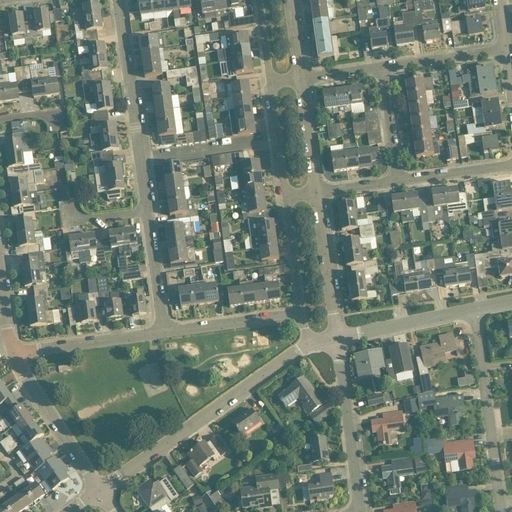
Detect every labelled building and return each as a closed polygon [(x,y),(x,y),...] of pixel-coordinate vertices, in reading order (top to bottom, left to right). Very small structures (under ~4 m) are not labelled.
[(138,0),(140,17),(153,15),(151,0),(138,0)] [(166,13),(163,0),(151,0),(153,15),(154,15),(166,13)] [(178,11),(176,0),(163,0),(166,13),(178,11)] [(191,10),(190,2),(190,0),(176,0),(178,11),(191,10)] [(200,0),(203,16),(215,14),(213,0),(200,0)] [(228,12),(226,0),(213,0),(215,14),(228,12)] [(230,30),(237,29),(247,27),(245,18),(236,20),(234,10),(241,9),(239,0),(226,0),(229,17),(229,23),(230,30)] [(485,10),(483,0),(466,0),(468,8),(458,9),(459,14),(485,11),(485,10)] [(432,1),(414,3),(415,14),(415,16),(423,15),(423,10),(433,9),(432,1)] [(313,22),(329,20),(326,2),(310,4),(313,22)] [(74,21),(101,18),(99,5),(83,7),(84,13),(73,15),(74,21)] [(54,16),(55,24),(63,23),(61,10),(54,11),(53,11),(54,12),(54,16)] [(357,11),(359,24),(367,22),(365,10),(357,11)] [(48,17),(54,16),(54,12),(48,13),(48,12),(35,14),(36,26),(30,27),(32,39),(43,38),(43,33),(50,32),(48,17)] [(414,45),(412,29),(417,28),(415,16),(415,14),(402,15),(403,23),(394,25),(397,48),(398,47),(413,45),(414,45)] [(32,45),(32,39),(30,27),(24,28),(23,15),(10,17),(13,42),(20,41),(26,40),(26,46),(32,45)] [(83,40),(98,38),(97,31),(102,30),(101,18),(74,21),(75,25),(75,27),(79,26),(80,33),(82,33),(83,40)] [(452,33),(452,37),(461,35),(461,31),(467,30),(468,37),(483,35),(483,34),(482,34),(480,20),(481,20),(481,19),(466,21),(466,22),(460,23),(460,22),(451,23),(450,20),(442,21),(443,34),(452,33)] [(315,41),(331,39),(329,20),(313,22),(315,41)] [(378,36),(370,37),(372,51),(388,49),(386,35),(391,34),(389,20),(376,22),(378,36)] [(440,41),(439,31),(438,22),(422,24),(425,43),(440,41)] [(250,47),(248,34),(220,38),(222,51),(224,51),(231,50),(250,47)] [(207,36),(195,38),(197,54),(205,53),(203,45),(208,44),(207,36)] [(79,61),(106,57),(104,45),(99,46),(98,38),(83,40),(83,41),(76,42),(79,61)] [(158,50),(157,38),(140,40),(141,52),(158,50)] [(334,57),(333,47),(331,39),(315,41),(318,59),(334,57)] [(226,63),(251,59),(250,47),(231,50),(224,51),(226,63)] [(158,50),(141,52),(143,65),(160,63),(158,50)] [(89,81),(103,79),(102,71),(108,70),(106,57),(79,61),(80,67),(90,66),(91,72),(88,73),(89,80),(89,81)] [(237,75),(243,74),(253,73),(251,59),(226,63),(228,78),(237,77),(237,75)] [(53,64),(54,70),(55,70),(56,78),(57,78),(57,79),(63,78),(61,63),(53,64)] [(162,74),(166,73),(169,73),(167,63),(160,63),(143,65),(145,79),(162,76),(162,74)] [(30,67),(22,68),(24,83),(32,82),(34,99),(47,97),(43,71),(31,72),(30,67)] [(477,75),(478,83),(494,81),(493,69),(494,69),(494,67),(467,71),(468,77),(477,75)] [(15,75),(3,77),(7,103),(19,101),(17,84),(24,83),(22,68),(14,69),(15,75)] [(191,81),(198,80),(196,68),(177,71),(178,79),(186,78),(191,77),(191,81)] [(43,71),(47,97),(59,96),(57,80),(50,80),(49,70),(43,71)] [(85,102),(112,98),(110,85),(104,86),(103,79),(89,81),(89,80),(82,81),(85,102)] [(193,95),(200,94),(198,80),(191,81),(186,81),(187,91),(192,90),(193,95)] [(406,83),(408,96),(425,93),(423,80),(406,83)] [(471,97),(487,95),(497,93),(497,92),(496,93),(494,81),(478,83),(479,91),(470,92),(471,97)] [(233,98),(233,99),(250,96),(249,83),(226,86),(228,99),(233,98)] [(154,100),(172,98),(170,85),(152,87),(154,100)] [(459,96),(458,86),(452,87),(451,87),(452,97),(459,96)] [(378,120),(377,108),(370,108),(368,97),(363,98),(361,88),(348,90),(351,108),(364,106),(366,122),(378,120)] [(352,112),(351,108),(351,107),(348,90),(336,91),(338,109),(345,108),(345,113),(352,112)] [(338,109),(336,91),(323,93),(325,111),(326,116),(334,115),(339,114),(338,109)] [(409,108),(427,106),(425,93),(408,96),(409,108)] [(229,112),(252,109),(250,96),(233,99),(228,99),(224,100),(226,112),(229,112)] [(172,98),(154,100),(156,113),(173,110),(180,109),(178,97),(172,98)] [(95,121),(108,119),(107,111),(113,110),(112,98),(85,102),(87,114),(89,115),(94,115),(95,121)] [(483,116),(499,114),(498,102),(499,102),(498,101),(472,105),(474,118),(483,117),(483,116)] [(213,114),(211,102),(204,103),(206,115),(213,114)] [(453,104),(454,111),(468,109),(467,102),(453,104)] [(411,121),(428,118),(427,106),(409,108),(411,121)] [(229,112),(231,124),(237,124),(254,121),(252,109),(229,112)] [(173,110),(156,113),(157,125),(175,123),(173,110)] [(475,126),(475,132),(492,129),(502,127),(502,126),(501,127),(501,124),(499,114),(483,116),(483,117),(484,125),(475,126)] [(411,121),(413,133),(430,131),(428,118),(411,121)] [(84,143),(117,138),(115,125),(109,126),(108,119),(95,121),(96,128),(99,128),(100,134),(90,136),(90,139),(84,140),(84,143)] [(199,133),(205,132),(204,119),(196,120),(198,133),(199,133)] [(353,123),(353,130),(379,127),(378,120),(366,122),(353,123)] [(254,121),(237,124),(231,124),(233,137),(256,134),(254,121)] [(175,123),(157,125),(159,138),(161,138),(162,143),(163,145),(164,146),(166,146),(176,145),(176,147),(188,145),(186,134),(183,135),(177,136),(175,123)] [(215,126),(208,127),(209,141),(217,139),(216,126),(215,126)] [(354,136),(368,134),(380,133),(379,127),(353,130),(354,136)] [(342,138),(341,131),(328,133),(329,139),(342,138)] [(432,143),(430,131),(413,133),(415,146),(432,143)] [(380,133),(368,134),(369,146),(382,145),(380,133)] [(474,144),(482,143),(485,161),(490,160),(489,154),(490,154),(492,154),(491,153),(499,152),(497,138),(492,139),(491,133),(473,136),(474,144)] [(27,154),(25,134),(24,134),(13,136),(14,143),(5,144),(7,157),(23,155),(27,154)] [(465,137),(458,138),(459,148),(461,159),(469,158),(465,137)] [(117,138),(83,143),(84,145),(91,144),(91,148),(102,146),(103,153),(99,153),(100,161),(114,159),(113,151),(119,151),(117,138)] [(456,148),(455,141),(447,142),(448,149),(456,148)] [(416,159),(434,156),(439,155),(438,143),(432,143),(415,146),(416,159)] [(344,150),(344,154),(345,154),(347,171),(360,169),(357,152),(356,152),(356,148),(344,150)] [(380,161),(378,149),(357,152),(360,169),(372,168),(372,162),(380,161)] [(446,161),(458,159),(457,149),(445,150),(446,161)] [(7,157),(9,170),(17,168),(18,176),(30,174),(29,166),(34,166),(32,154),(27,154),(23,155),(7,157)] [(345,154),(344,154),(331,156),(334,173),(347,171),(345,154)] [(96,182),(122,178),(122,177),(124,177),(124,172),(122,172),(121,166),(115,166),(114,159),(100,161),(93,162),(94,169),(105,168),(106,175),(95,176),(96,182)] [(244,164),(245,177),(261,175),(259,162),(244,164)] [(165,179),(182,176),(180,163),(163,166),(165,179)] [(30,174),(18,176),(19,183),(11,184),(13,197),(36,193),(35,186),(44,184),(43,172),(41,172),(30,174)] [(239,191),(241,190),(241,191),(263,188),(263,187),(265,186),(264,181),(262,180),(261,175),(245,177),(237,178),(239,191)] [(166,191),(184,189),(182,176),(165,179),(166,191)] [(124,191),(122,178),(96,182),(97,188),(108,186),(109,193),(107,193),(108,201),(122,199),(121,191),(124,191)] [(494,198),(494,199),(511,197),(509,184),(493,186),(494,192),(494,198)] [(70,200),(78,199),(76,190),(75,185),(68,186),(70,200)] [(265,200),(263,188),(241,191),(241,190),(239,191),(241,202),(242,201),(242,203),(265,200)] [(184,189),(166,191),(168,204),(186,202),(184,189)] [(449,217),(454,217),(453,213),(460,212),(468,211),(466,194),(458,195),(457,189),(445,191),(449,217)] [(449,217),(445,191),(432,193),(433,199),(425,200),(427,211),(429,224),(435,223),(434,219),(448,218),(449,217)] [(36,193),(13,197),(14,209),(23,208),(24,215),(35,214),(35,213),(41,212),(41,206),(38,207),(36,193)] [(422,225),(429,224),(427,211),(419,212),(417,195),(404,197),(408,223),(414,223),(412,212),(419,211),(419,213),(421,213),(422,225)] [(408,223),(404,197),(392,199),(394,215),(401,214),(403,224),(408,223)] [(511,205),(511,197),(494,199),(495,206),(487,207),(488,213),(482,214),(482,215),(483,221),(495,219),(494,213),(511,210),(511,205)] [(338,206),(340,218),(367,215),(380,213),(385,213),(386,213),(386,210),(384,200),(378,200),(379,208),(358,211),(356,198),(344,199),(344,205),(338,206)] [(190,201),(168,204),(170,217),(185,215),(186,220),(198,218),(197,211),(195,211),(193,200),(190,200),(190,201)] [(244,221),(247,220),(250,220),(264,218),(263,213),(266,213),(265,200),(247,203),(248,214),(243,215),(244,221)] [(34,234),(34,233),(32,221),(36,220),(35,214),(24,215),(25,222),(16,223),(18,236),(34,234)] [(368,221),(367,215),(340,218),(342,232),(358,229),(357,222),(368,221)] [(265,223),(264,218),(250,220),(247,220),(250,237),(252,237),(252,238),(257,237),(258,237),(276,235),(274,222),(265,223)] [(500,238),(511,236),(511,222),(496,225),(495,219),(483,221),(484,228),(491,227),(493,239),(500,238)] [(193,237),(191,224),(166,228),(167,240),(192,237),(193,237)] [(360,228),(360,234),(375,232),(374,226),(360,228)] [(130,248),(131,248),(141,247),(140,236),(136,236),(135,230),(122,232),(126,258),(131,257),(130,248)] [(42,232),(34,233),(34,234),(18,236),(20,249),(25,248),(25,255),(29,255),(43,253),(45,253),(44,252),(51,251),(50,240),(43,241),(42,232)] [(126,258),(122,232),(109,234),(110,239),(103,240),(105,254),(112,253),(112,249),(118,248),(120,259),(118,259),(120,272),(127,271),(127,268),(127,267),(126,258)] [(375,239),(375,232),(360,234),(361,240),(375,239)] [(390,234),(392,251),(401,249),(399,232),(390,234)] [(259,249),(259,250),(277,248),(276,235),(258,237),(257,237),(252,238),(252,237),(250,237),(251,250),(259,249)] [(105,254),(103,240),(95,241),(95,236),(82,237),(85,263),(91,263),(90,252),(96,251),(97,255),(98,263),(106,262),(105,254)] [(487,253),(488,255),(474,257),(475,263),(501,259),(501,258),(500,252),(511,250),(511,236),(500,238),(501,245),(492,247),(493,252),(487,253)] [(85,263),(82,237),(69,239),(70,242),(65,243),(67,257),(72,257),(72,261),(79,261),(80,264),(85,263)] [(192,237),(167,240),(169,253),(194,249),(192,237)] [(343,242),(345,254),(361,252),(361,253),(372,251),(371,245),(360,246),(359,239),(343,242)] [(259,250),(261,263),(279,260),(277,248),(259,250)] [(185,269),(197,267),(194,249),(169,253),(171,266),(185,264),(185,269)] [(361,252),(345,254),(347,267),(365,264),(366,269),(377,268),(377,262),(373,262),(372,251),(361,253),(361,252)] [(29,255),(30,262),(22,263),(23,276),(45,273),(43,253),(29,255)] [(426,259),(426,262),(434,261),(432,253),(428,254),(429,257),(427,257),(426,259)] [(406,294),(418,292),(415,272),(409,273),(407,262),(402,263),(401,256),(393,258),(397,282),(404,281),(406,294)] [(434,257),(434,261),(436,276),(443,275),(445,288),(458,286),(455,266),(443,268),(442,260),(441,260),(441,256),(434,257)] [(467,264),(455,266),(458,286),(471,285),(469,270),(476,269),(475,263),(474,257),(474,256),(466,257),(467,264)] [(485,276),(485,270),(495,269),(496,270),(499,270),(501,278),(511,276),(511,256),(501,258),(501,259),(475,263),(476,269),(477,278),(485,276)] [(434,261),(426,262),(427,270),(415,272),(418,292),(431,290),(429,277),(436,276),(434,261)] [(140,273),(139,266),(127,268),(127,271),(128,274),(140,273)] [(269,269),(263,270),(264,276),(265,276),(265,278),(271,277),(273,277),(281,276),(279,267),(269,269)] [(367,275),(358,276),(348,277),(350,289),(376,286),(376,282),(376,280),(375,280),(374,275),(378,274),(377,268),(366,269),(367,275)] [(34,287),(34,294),(48,292),(45,273),(23,276),(25,289),(34,287)] [(123,282),(132,281),(142,280),(140,273),(128,274),(122,275),(123,282)] [(240,289),(243,307),(255,305),(253,288),(252,282),(240,284),(240,289)] [(399,295),(397,285),(397,283),(389,284),(391,297),(399,295)] [(265,286),(268,303),(281,301),(278,284),(266,286),(265,286)] [(217,286),(204,287),(207,305),(219,303),(217,286)] [(253,288),(255,305),(268,303),(265,286),(253,288)] [(376,286),(350,289),(352,302),(367,300),(366,293),(377,292),(376,286)] [(193,306),(207,305),(204,287),(203,288),(191,289),(193,306)] [(193,306),(191,289),(178,291),(181,308),(193,306)] [(228,291),(229,299),(230,308),(243,307),(240,289),(228,291)] [(130,299),(131,307),(132,317),(146,315),(143,290),(137,291),(138,298),(130,299)] [(29,315),(45,313),(44,307),(47,306),(46,300),(47,300),(47,299),(51,298),(50,292),(48,292),(34,294),(35,301),(27,303),(29,315)] [(106,307),(106,311),(108,321),(123,319),(120,302),(118,293),(110,294),(110,292),(98,294),(100,308),(106,307)] [(80,306),(82,324),(96,322),(94,309),(100,308),(98,294),(78,296),(80,306)] [(76,326),(76,325),(74,309),(63,310),(63,314),(68,314),(69,317),(70,327),(76,326)] [(54,325),(53,312),(45,313),(29,315),(31,328),(54,325)] [(435,367),(433,356),(447,353),(457,351),(453,335),(442,338),(444,343),(421,349),(423,357),(417,359),(416,359),(424,395),(433,394),(427,369),(435,367)] [(387,371),(389,377),(390,382),(397,381),(396,376),(413,372),(407,345),(390,349),(394,370),(387,371)] [(358,374),(368,372),(384,369),(381,351),(355,356),(358,374)] [(465,377),(467,386),(474,384),(471,375),(465,377)] [(292,389),(279,398),(287,409),(298,400),(303,407),(302,408),(309,417),(309,416),(310,417),(317,413),(315,410),(325,404),(319,396),(316,398),(310,390),(311,389),(304,378),(291,387),(292,389)] [(0,405),(11,397),(0,381),(0,405)] [(412,389),(414,395),(421,394),(419,387),(412,389)] [(463,403),(453,404),(452,404),(451,397),(435,399),(435,394),(418,396),(419,412),(427,411),(426,408),(434,408),(435,420),(449,418),(450,426),(463,425),(461,415),(464,414),(463,403)] [(384,404),(382,396),(367,400),(369,407),(384,404)] [(417,408),(416,400),(403,402),(404,410),(417,408)] [(16,426),(30,416),(26,410),(25,411),(24,410),(22,407),(19,408),(15,403),(7,409),(5,410),(0,414),(0,422),(4,420),(10,430),(16,426)] [(241,436),(260,423),(252,410),(240,418),(239,417),(238,417),(239,419),(232,424),(241,436)] [(383,421),(382,421),(373,423),(374,433),(377,433),(379,447),(383,446),(383,447),(385,446),(391,445),(389,432),(404,430),(402,414),(392,415),(382,416),(383,421)] [(34,421),(30,416),(16,426),(23,435),(36,427),(33,423),(34,421)] [(279,425),(272,431),(277,436),(283,431),(279,425)] [(30,446),(38,440),(44,435),(40,429),(38,430),(36,427),(23,435),(29,445),(30,446)] [(10,437),(8,438),(0,443),(4,449),(14,442),(10,437)] [(222,457),(228,453),(223,445),(217,437),(206,445),(205,443),(187,455),(192,461),(186,466),(195,478),(203,473),(200,468),(212,459),(214,461),(221,456),(222,457)] [(326,438),(316,440),(311,440),(314,464),(329,462),(327,448),(329,447),(327,447),(326,438)] [(421,439),(413,440),(414,448),(410,448),(411,456),(422,455),(421,439)] [(442,444),(443,444),(442,439),(427,441),(429,456),(444,454),(442,444)] [(28,462),(47,448),(43,442),(41,444),(38,440),(30,446),(29,445),(20,451),(21,452),(28,462)] [(4,449),(7,454),(15,448),(17,447),(14,442),(4,449)] [(474,459),(473,447),(462,449),(461,442),(443,444),(442,444),(444,454),(445,464),(450,463),(452,474),(460,473),(460,471),(473,469),(471,460),(474,459)] [(38,470),(52,460),(49,456),(52,454),(47,448),(28,462),(35,473),(38,471),(38,470)] [(425,457),(414,459),(417,476),(427,474),(425,457)] [(45,481),(64,467),(60,461),(57,463),(54,458),(52,460),(38,470),(38,471),(45,481)] [(20,459),(15,463),(18,469),(24,465),(20,459)] [(390,496),(400,495),(401,495),(400,490),(401,490),(400,479),(414,477),(411,460),(402,461),(402,466),(393,467),(383,469),(384,479),(388,479),(390,496)] [(45,481),(47,483),(52,491),(69,479),(66,475),(69,473),(64,467),(45,481)] [(181,481),(187,477),(180,467),(174,471),(181,481)] [(240,488),(243,509),(264,506),(264,508),(271,507),(270,492),(280,491),(278,475),(255,477),(256,486),(240,488)] [(331,475),(321,476),(319,477),(321,486),(309,487),(311,502),(317,501),(317,502),(319,502),(319,501),(325,500),(325,498),(334,497),(331,475)] [(14,485),(17,488),(21,486),(25,482),(23,479),(14,485)] [(161,501),(164,507),(166,506),(172,502),(158,483),(148,490),(145,485),(137,491),(149,509),(161,501)] [(36,484),(26,491),(36,506),(37,505),(36,503),(45,497),(41,491),(38,487),(37,486),(36,484)] [(460,508),(461,511),(474,511),(473,505),(476,504),(475,492),(456,495),(455,488),(445,490),(447,509),(460,508)] [(202,499),(211,511),(216,511),(222,508),(216,500),(221,497),(215,489),(202,499)] [(26,491),(15,499),(24,511),(33,505),(35,507),(36,506),(26,491)] [(428,492),(422,493),(421,493),(422,501),(431,500),(430,491),(428,492)] [(200,496),(194,498),(197,506),(203,504),(200,496)] [(23,511),(24,511),(15,499),(5,506),(9,511),(23,511)] [(161,501),(149,509),(151,511),(163,511),(161,509),(164,507),(161,501)]
